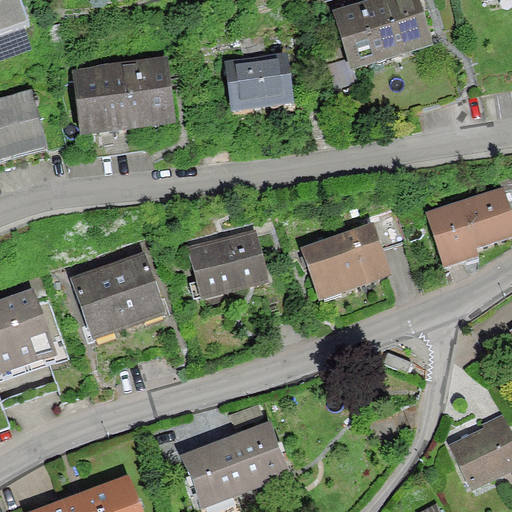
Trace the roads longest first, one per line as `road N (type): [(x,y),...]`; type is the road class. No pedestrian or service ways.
road 1 (residential): [(511,133),(117,191),(0,218)]
road 2 (residential): [(0,466),(68,426),(439,305)]
road 3 (residential): [(365,511),(424,429),(441,348),(439,305)]
